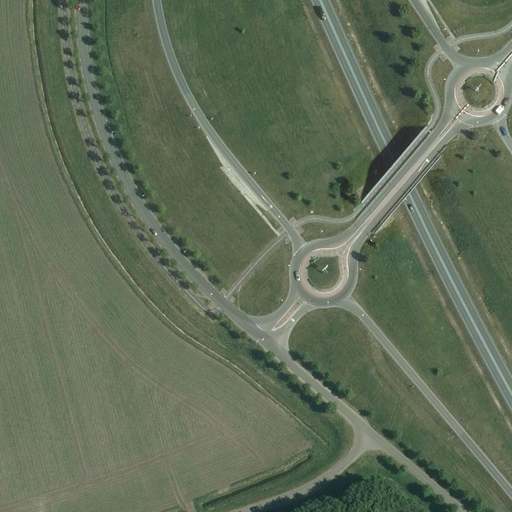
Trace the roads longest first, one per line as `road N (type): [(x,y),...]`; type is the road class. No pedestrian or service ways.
road 1 (trunk): [(511,393),(319,0)]
road 2 (tertiary): [(259,337),(168,249),(117,168),(83,57),(80,0)]
road 3 (trunk): [(156,0),(186,95),(305,250)]
road 4 (trunk): [(343,296),(511,495)]
road 5 (tertiary): [(460,70),(450,87),(451,111),(368,212),(335,243),(305,250)]
road 6 (tertiary): [(343,296),(351,255),(373,223),(462,123),(493,118)]
road 7 (unclassified): [(241,511),(320,482),(369,432)]
road 8 (unclassified): [(369,432),(270,347)]
road 9 (unclassified): [(461,511),(369,432)]
